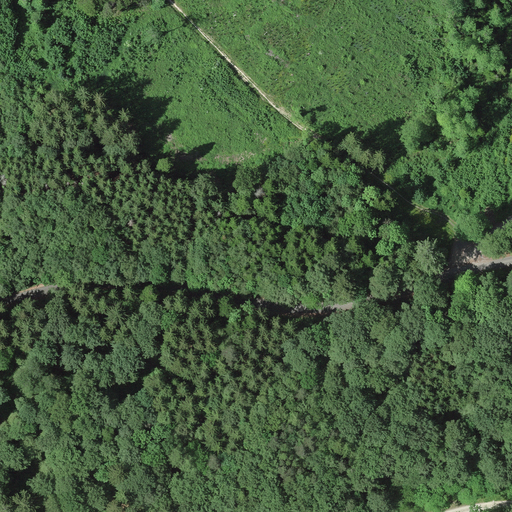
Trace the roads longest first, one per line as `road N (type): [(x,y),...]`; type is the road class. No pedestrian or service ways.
road 1 (unclassified): [(511,262),(315,309),(147,281),(0,299)]
road 2 (track): [(193,476),(123,459),(0,451)]
